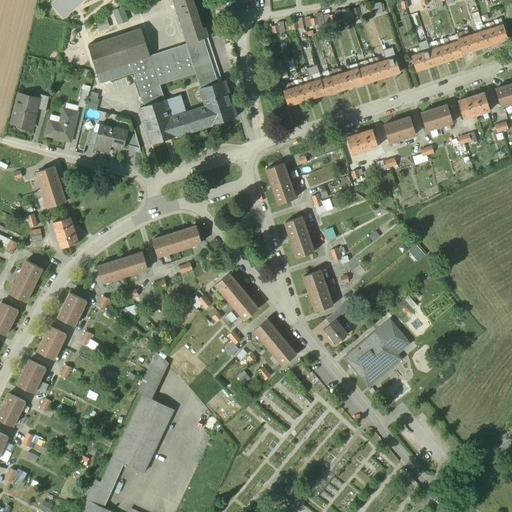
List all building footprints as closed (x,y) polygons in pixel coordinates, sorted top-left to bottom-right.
[(65,18),(84,0),(57,0),(52,5),(65,18)] [(203,28),(193,0),(172,0),(187,44),(204,39),(209,37),(205,27),(203,28)] [(373,7),(374,14),(382,12),(380,3),(373,4),(373,7)] [(476,3),(469,5),(472,14),(478,12),(476,3)] [(362,16),(368,15),(367,8),(366,4),(360,6),(362,16)] [(129,21),(124,7),(115,11),(119,24),(129,21)] [(110,27),(107,17),(96,21),(100,31),(110,27)] [(503,24),(496,27),(495,22),(492,22),(494,27),(499,42),(508,39),(503,24)] [(494,27),(487,30),(486,24),(483,25),(485,30),(490,45),(499,42),(494,27)] [(485,30),(478,32),(477,27),(474,28),(476,33),(481,48),(490,45),(485,30)] [(141,28),(88,45),(97,74),(98,74),(150,56),(141,28)] [(476,33),(469,35),(468,30),(465,31),(467,36),(472,51),(481,48),(476,33)] [(467,36),(460,38),(459,33),(456,34),(458,39),(462,54),(472,51),(467,36)] [(458,41),(451,44),(449,38),(447,39),(448,44),(453,59),(463,56),(458,41)] [(165,99),(160,85),(196,73),(201,88),(218,82),(204,39),(187,44),(150,56),(98,74),(101,84),(134,73),(144,106),(165,99)] [(448,44),(442,46),(440,41),(438,42),(439,47),(444,62),(453,59),(448,44)] [(439,47),(433,49),(431,44),(428,45),(430,50),(435,65),(444,62),(439,47)] [(430,50),(424,52),(422,47),(419,48),(421,53),(426,68),(435,65),(430,50)] [(421,53),(414,55),(413,50),(410,51),(412,56),(417,71),(426,68),(421,53)] [(395,57),(388,59),(387,54),(384,55),(386,60),(391,75),(400,72),(395,57)] [(386,60),(379,62),(378,57),(375,58),(377,63),(382,78),(391,75),(386,60)] [(377,63),(370,65),(368,60),(366,61),(368,66),(373,81),(382,78),(377,63)] [(368,66),(361,68),(359,63),(357,63),(359,69),(363,84),(373,81),(368,66)] [(358,68),(351,70),(349,65),(347,66),(349,71),(354,86),(363,83),(358,68)] [(349,71),(342,73),(340,68),(338,69),(340,74),(345,89),(354,86),(349,71)] [(345,89),(340,74),(333,76),(331,71),(329,71),(330,77),(335,92),(345,89)] [(330,77),(324,79),(322,74),(320,74),(321,79),(321,80),(326,95),(335,92),(330,77)] [(326,94),(321,79),(314,81),(312,76),(310,77),(311,82),(316,97),(326,94)] [(311,82),(305,84),(303,79),(300,80),(302,85),(307,100),(316,97),(311,82)] [(201,88),(200,88),(206,107),(186,113),(171,118),(165,100),(165,99),(144,106),(140,107),(152,144),(237,117),(225,80),(218,82),(201,88)] [(302,85),(296,87),(294,82),(291,82),(293,88),(298,103),(307,100),(302,85)] [(511,83),(496,89),(502,107),(511,103),(511,83)] [(293,88),(287,90),(285,85),(282,85),(284,91),(289,106),(298,103),(293,88)] [(82,90),(78,107),(85,108),(89,91),(82,90)] [(485,93),(459,101),(464,119),(490,110),(485,93)] [(39,99),(19,94),(11,123),(32,128),(37,109),(39,99)] [(49,97),(40,94),(39,99),(37,109),(46,111),(49,97)] [(181,95),(165,100),(171,118),(186,113),(181,95)] [(90,97),(89,97),(87,102),(98,105),(99,100),(97,99),(90,97)] [(98,105),(87,102),(86,108),(97,110),(98,105)] [(447,105),(421,113),(427,131),(453,122),(447,105)] [(78,112),(63,108),(59,123),(50,120),(48,126),(46,136),(71,142),(78,112)] [(410,117),(384,125),(390,143),(416,134),(410,117)] [(506,122),(495,126),(497,132),(509,129),(506,122)] [(116,129),(100,125),(98,132),(94,147),(94,149),(105,152),(107,144),(123,148),(124,145),(127,133),(116,130),(116,129)] [(373,129),(347,137),(353,155),(379,146),(373,129)] [(94,147),(98,132),(92,130),(89,132),(85,145),(94,147)] [(136,136),(127,133),(124,145),(140,148),(136,136)] [(469,134),(458,138),(460,144),(471,141),(469,134)] [(432,146),(421,150),(423,156),(434,153),(432,146)] [(306,156),(299,158),(301,164),(308,162),(306,156)] [(395,158),(384,162),(386,168),(397,165),(395,158)] [(284,163),(267,170),(279,204),(296,198),(284,163)] [(55,167),(37,172),(49,207),(66,201),(55,167)] [(358,170),(352,172),(354,179),(360,177),(358,170)] [(20,171),(14,173),(16,179),(22,177),(20,171)] [(323,205),(319,194),(312,197),(316,208),(323,205)] [(34,214),(27,216),(31,227),(37,225),(34,214)] [(71,216),(53,222),(61,248),(79,242),(71,216)] [(314,251),(303,217),(285,223),(297,257),(314,251)] [(197,226),(175,233),(180,249),(202,243),(197,226)] [(334,227),(326,230),(329,239),(337,237),(334,227)] [(31,230),(32,240),(43,238),(42,228),(31,230)] [(175,233),(153,240),(158,256),(180,249),(175,233)] [(17,243),(11,240),(6,250),(12,253),(17,243)] [(420,260),(427,254),(417,243),(410,249),(420,260)] [(342,259),(338,248),(331,250),(335,261),(342,259)] [(142,252),(121,259),(126,275),(148,268),(142,252)] [(214,255),(209,259),(214,264),(218,260),(214,255)] [(121,259),(99,265),(104,282),(126,275),(121,259)] [(43,269),(26,260),(10,293),(26,301),(43,269)] [(191,263),(179,266),(181,273),(193,269),(191,263)] [(333,305),(321,270),(304,276),(316,311),(333,305)] [(244,291),(229,273),(216,284),(230,302),(244,291)] [(347,275),(341,278),(343,283),(350,281),(347,275)] [(172,278),(165,280),(167,287),(168,292),(176,289),(172,278)] [(165,280),(153,283),(155,290),(167,287),(165,280)] [(136,289),(125,292),(127,299),(138,295),(136,289)] [(244,291),(230,302),(245,319),(258,308),(244,291)] [(87,300),(70,292),(58,317),(75,325),(87,300)] [(103,295),(98,306),(104,309),(110,298),(103,295)] [(211,304),(204,295),(198,299),(206,308),(211,304)] [(410,297),(406,300),(413,309),(417,306),(410,297)] [(18,310),(2,302),(0,305),(0,331),(6,335),(18,310)] [(347,302),(338,310),(342,315),(351,307),(347,302)] [(132,314),(140,312),(138,304),(129,306),(132,314)] [(338,310),(327,319),(331,324),(336,319),(337,320),(342,315),(338,310)] [(222,317),(218,312),(213,317),(217,321),(222,317)] [(282,337),(267,319),(254,330),(269,348),(282,337)] [(337,320),(336,319),(331,324),(325,329),(337,343),(348,334),(337,320)] [(390,319),(378,329),(398,354),(410,344),(390,319)] [(66,334),(50,326),(38,350),(54,358),(66,334)] [(378,329),(344,357),(367,385),(400,357),(398,354),(378,329)] [(86,330),(80,341),(87,344),(92,333),(86,330)] [(241,340),(233,330),(228,335),(236,344),(241,340)] [(282,337),(269,348),(283,365),(297,354),(282,337)] [(156,352),(137,392),(143,394),(152,399),(169,364),(168,362),(156,352)] [(252,353),(247,358),(251,362),(256,358),(252,353)] [(46,368),(29,359),(17,384),(34,392),(46,368)] [(318,363),(308,366),(355,421),(363,418),(318,363)] [(72,367),(65,364),(60,375),(67,378),(72,367)] [(271,375),(263,366),(258,371),(266,380),(271,375)] [(25,401),(9,393),(0,411),(0,418),(13,425),(25,401)] [(152,399),(143,394),(112,458),(124,463),(144,473),(174,410),(152,399)] [(45,397),(40,408),(46,411),(51,401),(45,397)] [(0,452),(8,436),(0,432),(0,452)] [(28,432),(22,443),(29,446),(34,436),(28,432)] [(112,457),(101,482),(95,480),(80,511),(86,511),(92,502),(104,507),(124,463),(112,458),(112,457)] [(17,471),(10,468),(5,478),(12,481),(17,471)] [(14,481),(23,486),(29,473),(20,468),(14,481)] [(285,490),(278,485),(272,492),(279,498),(274,503),(279,507),(284,501),(286,503),(292,496),(290,494),(294,489),(289,485),(285,490)] [(113,511),(112,511),(112,510),(110,509),(110,510),(104,507),(92,502),(86,511),(113,511)]
